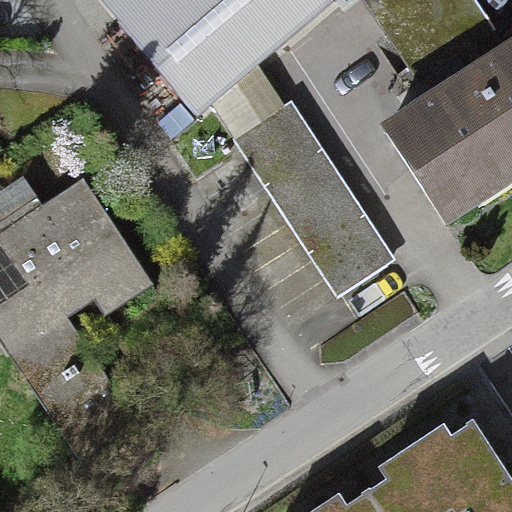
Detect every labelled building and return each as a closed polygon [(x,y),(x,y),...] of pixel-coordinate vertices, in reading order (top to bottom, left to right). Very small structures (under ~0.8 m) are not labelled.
[(149,0),(115,30),(193,121),(333,0),(365,0),(412,78),(451,55),(468,80),(498,55),(461,0),(149,0)] [(511,195),(511,48),(498,55),(468,80),(451,55),(412,78),(404,86),(420,111),(387,132),(455,233),(511,195)] [(296,113),(238,149),(338,308),(397,271),(296,113)] [(83,186),(0,241),(0,347),(93,487),(149,450),(67,327),(97,307),(111,328),(157,298),(83,186)] [(366,502),(373,511),(511,511),(511,501),(467,434),(366,502)] [(373,511),(366,502),(350,511),(373,511)]
